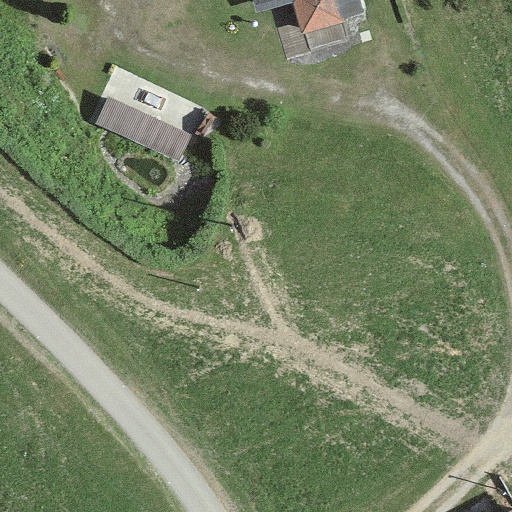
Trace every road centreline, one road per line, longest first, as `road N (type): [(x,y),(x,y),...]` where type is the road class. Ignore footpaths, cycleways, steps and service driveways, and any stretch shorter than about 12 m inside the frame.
road 1 (track): [(170,52),(396,108),(444,145),(488,200),(511,250)]
road 2 (unclassified): [(0,282),(61,336),(181,472),(204,511)]
road 3 (track): [(511,378),(495,443),(428,511)]
